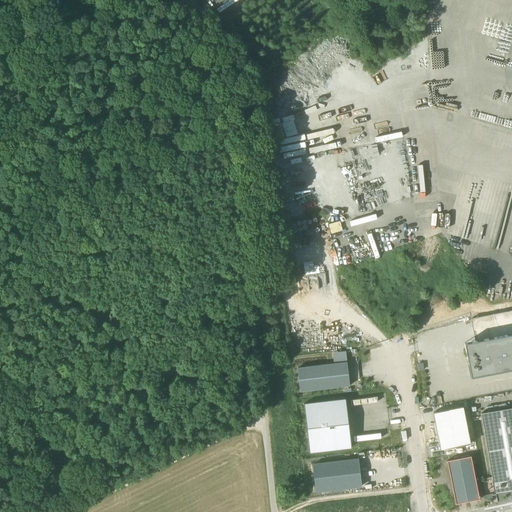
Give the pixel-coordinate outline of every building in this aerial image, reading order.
[(474,341),(511,333),(511,311),(470,319),(474,341)] [(511,333),(474,341),(464,343),(471,377),(511,369),(511,333)] [(332,353),(333,364),(346,363),(346,352),(332,353)] [(333,364),(297,368),(300,392),(349,386),(346,363),(333,364)] [(349,397),(349,410),(386,409),(386,395),(349,397)] [(304,404),(309,453),(351,448),(345,399),(304,404)] [(462,407),(433,413),(440,450),(470,444),(462,407)] [(511,408),(481,413),(492,480),(511,477),(511,408)] [(446,461),(455,505),(479,500),(470,456),(446,461)] [(357,459),(313,465),(316,492),(361,487),(357,459)] [(511,490),(511,477),(492,480),(494,494),(511,490)]
